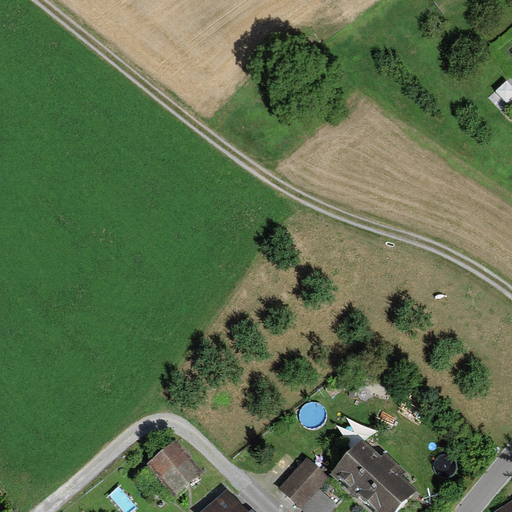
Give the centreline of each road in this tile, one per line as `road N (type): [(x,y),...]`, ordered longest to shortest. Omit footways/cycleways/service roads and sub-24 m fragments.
road 1 (track): [(41,0),(248,165),(296,194),(446,250),(511,291)]
road 2 (residential): [(40,511),(155,414),(174,414),(276,511)]
